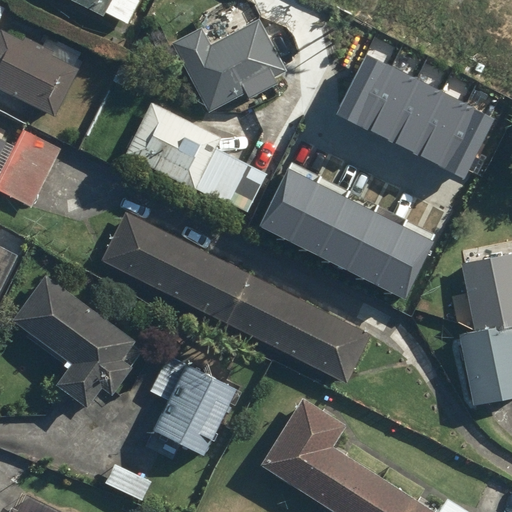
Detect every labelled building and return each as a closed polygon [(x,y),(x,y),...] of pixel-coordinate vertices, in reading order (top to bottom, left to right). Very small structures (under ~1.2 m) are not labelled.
[(109,0),(72,0),(102,15),(109,0)] [(437,0),(325,0),(463,64),(470,49),(428,30),(441,2),(437,0)] [(152,102),(124,154),(193,191),(195,189),(209,196),(206,200),(221,208),(223,205),(244,216),(267,172),(247,162),(264,131),(222,108),(247,95),(273,81),(272,79),(286,71),(258,17),(242,26),(229,2),(197,19),(200,24),(169,41),(206,111),(198,126),(152,102)] [(0,7),(0,89),(55,117),(79,68),(18,37),(17,40),(0,31),(0,18),(5,10),(0,7)] [(368,49),(338,109),(463,171),(493,110),(368,49)] [(23,128),(0,172),(0,191),(30,207),(61,147),(23,128)] [(286,169),(261,223),(404,290),(429,236),(286,169)] [(125,212),(100,262),(346,385),(371,335),(125,212)] [(472,327),(452,331),(467,406),(511,397),(511,251),(459,262),(472,327)] [(140,352),(132,345),(135,342),(47,272),(10,317),(29,333),(26,337),(64,368),(53,383),(84,408),(100,389),(109,397),(133,367),(130,364),(140,352)] [(167,401),(151,430),(202,457),(237,391),(168,354),(148,391),(167,401)] [(346,427),(299,398),(257,466),(331,511),(470,511),(446,497),(437,511),(333,448),(346,427)] [(111,463),(102,481),(140,500),(149,482),(111,463)]
